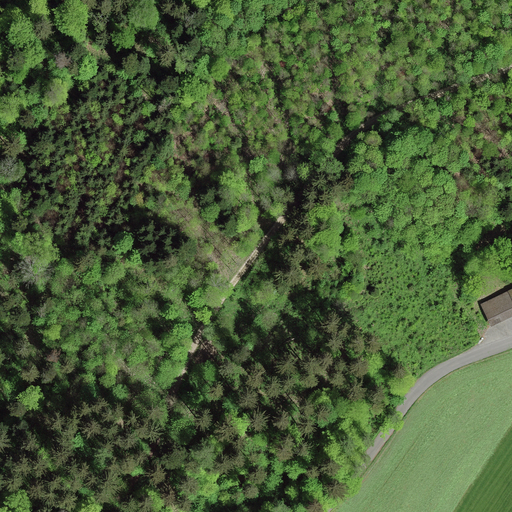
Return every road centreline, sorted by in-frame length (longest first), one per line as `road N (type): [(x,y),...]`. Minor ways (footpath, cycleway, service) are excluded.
road 1 (track): [(511,67),(347,137),(204,322),(110,511)]
road 2 (residential): [(511,341),(425,381),(323,511)]
